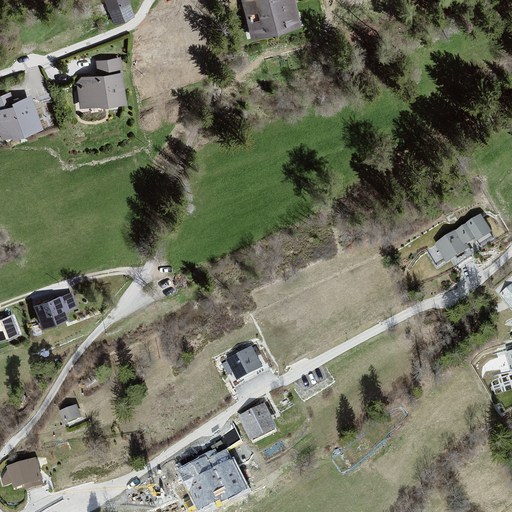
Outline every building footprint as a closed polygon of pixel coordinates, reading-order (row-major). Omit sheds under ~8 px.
[(126,0),(101,0),(111,26),(133,18),(126,0)] [(291,0),(239,0),(247,37),(297,27),(291,0)] [(139,43),(144,64),(184,55),(179,34),(139,43)] [(74,79),(76,110),(123,106),(119,59),(94,62),(95,77),(74,79)] [(28,87),(0,94),(0,141),(40,131),(28,87)] [(481,215),(434,246),(447,266),(495,235),(481,215)] [(511,281),(499,291),(511,309),(511,281)] [(73,293),(29,304),(39,327),(78,308),(73,293)] [(10,319),(0,321),(0,340),(17,335),(10,319)] [(256,346),(222,359),(228,373),(235,370),(238,378),(265,368),(256,346)] [(78,403),(60,410),(66,424),(84,416),(78,403)] [(261,407),(236,417),(253,441),(275,429),(261,407)] [(34,461),(3,468),(13,490),(44,488),(34,461)]
